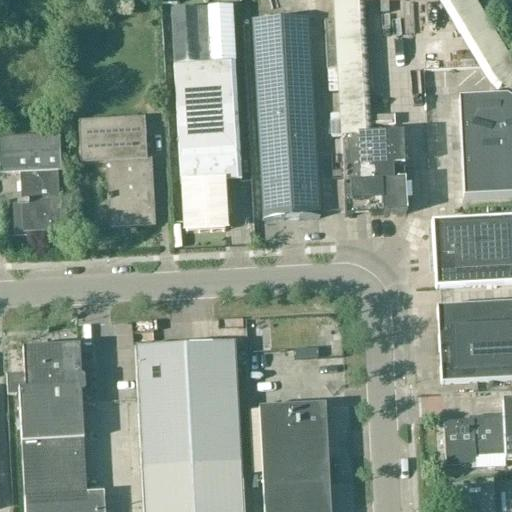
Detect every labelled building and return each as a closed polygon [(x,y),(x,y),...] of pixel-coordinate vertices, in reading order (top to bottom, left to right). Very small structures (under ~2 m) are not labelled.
[(511,91),(511,65),(472,0),(331,0),(340,140),(399,137),(398,130),(371,130),(364,5),(437,2),(486,80),(496,90),(501,85),(511,91)] [(252,25),(262,219),(263,225),(319,222),(308,22),(252,25)] [(184,229),(223,227),(221,187),(240,186),(233,64),(173,67),(180,189),(182,189),(184,229)] [(511,105),(507,102),(457,103),(461,202),(511,199),(511,105)] [(109,233),(127,232),(154,230),(150,163),(146,163),(143,121),(78,125),(80,167),(105,166),(109,233)] [(399,137),(340,140),(341,156),(342,156),(345,215),(345,220),(405,217),(405,201),(411,200),(410,186),(404,186),(402,153),(401,137),(399,137)] [(0,177),(18,176),(20,207),(12,208),(14,239),(34,238),(34,235),(61,234),(58,174),(60,174),(58,138),(0,141),(0,177)] [(511,229),(511,222),(430,226),(434,293),(511,288),(511,229)] [(511,384),(511,308),(436,312),(440,388),(511,384)] [(240,511),(233,347),(132,352),(139,511),(240,511)] [(23,378),(7,379),(8,398),(16,397),(21,511),(102,511),(101,498),(84,499),(79,398),(82,398),(84,397),(86,396),(87,394),(89,392),(89,390),(90,388),(89,386),(89,385),(88,383),(87,381),(86,380),(84,379),(81,378),(78,378),(77,351),(22,354),(23,378)] [(499,419),(470,421),(470,427),(443,428),(443,426),(441,426),(443,460),(444,470),(470,468),(470,463),(473,463),(473,461),(502,459),(502,465),(511,464),(511,405),(499,406),(499,419)] [(326,511),(322,410),(256,413),(260,511),(326,511)] [(511,511),(511,485),(495,487),(495,485),(449,487),(450,511),(511,511)]
